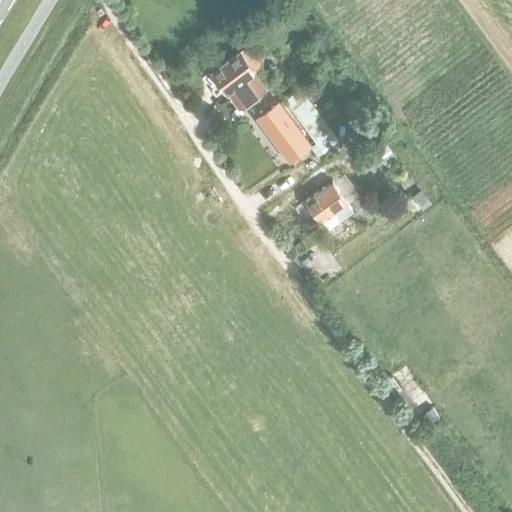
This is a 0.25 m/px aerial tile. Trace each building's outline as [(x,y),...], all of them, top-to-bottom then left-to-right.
[(212,70),(237,105),(264,85),(253,70),(239,50),(212,70)] [(340,58),(331,65),(348,89),(357,83),(340,58)] [(329,127),(300,88),(285,99),(314,138),(329,127)] [(309,142),(277,99),(257,115),(288,157),(309,142)] [(355,180),(332,196),(334,200),(325,207),(341,229),(351,222),(368,245),(401,221),(389,205),(379,213),(373,205),(375,204),(363,188),(362,189),(355,180)] [(484,257),(451,213),(425,232),(458,276),(484,257)] [(449,276),(440,282),(446,290),(454,284),(449,276)] [(384,324),(362,340),(383,368),(404,352),(384,324)]
